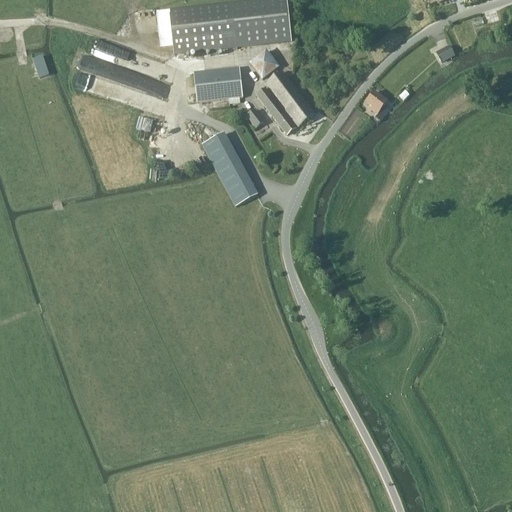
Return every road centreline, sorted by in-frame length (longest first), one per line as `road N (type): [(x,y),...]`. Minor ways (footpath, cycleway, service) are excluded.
road 1 (unclassified): [(399,511),(315,332),(283,234),(319,152),(376,71),(434,26),(511,0)]
road 2 (track): [(291,204),(259,187),(230,133),(175,110),(182,67),(44,21),(19,23),(22,63)]
